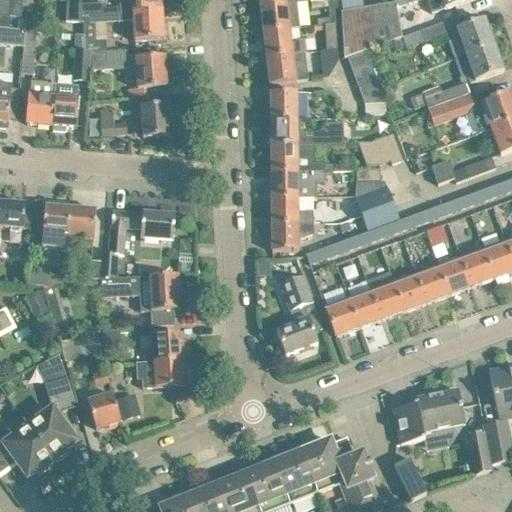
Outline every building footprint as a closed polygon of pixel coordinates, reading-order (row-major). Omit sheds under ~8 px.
[(0,0),(0,29),(8,30),(9,18),(10,0),(0,0)] [(22,0),(10,0),(9,18),(21,19),(22,0)] [(82,18),(81,0),(67,0),(66,23),(82,25),(82,18)] [(132,0),(132,3),(120,4),(121,11),(121,13),(121,16),(142,15),(163,14),(162,1),(168,0),(167,0),(132,0)] [(342,24),(342,14),(340,1),(339,0),(330,0),(327,0),(330,26),(335,25),(342,24)] [(418,3),(416,0),(393,0),(397,10),(418,3)] [(478,0),(477,0),(427,0),(433,15),(478,0)] [(297,4),(287,5),(287,4),(260,7),(264,34),(290,31),(290,30),(300,29),(297,4)] [(364,10),(342,14),(342,24),(344,60),(347,59),(367,52),(401,40),(402,40),(395,5),(364,10)] [(164,41),(163,14),(142,15),(121,16),(122,22),(122,23),(135,22),(136,43),(164,41)] [(122,22),(121,16),(91,18),(82,18),(82,25),(83,36),(84,44),(97,43),(96,24),(122,22)] [(485,21),(466,28),(451,33),(454,42),(449,43),(455,61),(494,47),(485,21)] [(402,40),(401,40),(405,51),(423,45),(423,46),(447,37),(442,24),(402,40)] [(336,51),(335,25),(330,26),(325,26),(326,52),(336,51)] [(0,30),(0,47),(24,50),(24,45),(25,33),(0,30)] [(305,41),(292,42),(290,31),(264,34),(267,60),(304,55),(306,55),(305,41)] [(34,77),(37,33),(25,32),(25,33),(24,45),(24,50),(22,76),(34,77)] [(74,83),(89,84),(91,54),(85,54),(84,44),(83,36),(77,36),(74,83)] [(504,73),(494,47),(455,61),(462,78),(467,76),(470,86),(504,73)] [(338,64),(336,51),(326,52),(321,53),(322,66),(338,64)] [(372,68),(367,52),(347,59),(353,75),(372,68)] [(126,53),(91,55),(92,70),(112,70),(111,65),(126,64),(126,53)] [(308,82),(304,55),(267,60),(270,87),(308,82)] [(165,58),(145,59),(137,60),(139,91),(127,92),(128,102),(150,101),(150,90),(167,89),(167,86),(173,86),(172,72),(166,73),(165,58)] [(377,83),(372,68),(353,75),(358,90),(377,83)] [(385,105),(377,83),(358,90),(364,108),(365,119),(386,118),(385,105)] [(52,128),(54,99),(55,88),(55,86),(32,84),(31,97),(29,97),(26,126),(52,128)] [(428,112),(469,97),(465,86),(441,95),(439,89),(422,95),(428,112)] [(0,130),(8,131),(9,128),(9,122),(11,91),(12,88),(0,87),(0,130)] [(66,129),(77,130),(79,101),(77,101),(78,90),(55,88),(54,99),(52,128),(53,128),(53,133),(65,134),(66,129)] [(481,105),(492,101),(488,90),(469,97),(428,112),(434,128),(471,114),(483,110),(481,105)] [(11,91),(9,122),(18,123),(21,91),(11,91)] [(297,94),(270,95),(271,122),(297,121),(297,94)] [(479,135),(491,131),(511,123),(511,95),(511,94),(492,101),(481,105),(483,110),(471,114),(479,135)] [(168,107),(141,109),(143,139),(170,138),(170,135),(173,134),(173,122),(169,122),(168,107)] [(100,114),(100,119),(102,139),(127,137),(126,126),(113,127),(112,113),(100,114)] [(297,121),(271,122),(271,148),(298,148),(314,148),(314,149),(331,148),(331,140),(324,140),(324,136),(307,136),(307,129),(307,121),(297,121)] [(511,153),(511,123),(491,131),(500,158),(511,153)] [(342,148),(342,126),(324,126),(324,140),(331,140),(331,148),(342,148)] [(393,136),(382,140),(381,141),(389,164),(390,164),(392,167),(403,163),(393,136)] [(389,164),(381,141),(371,144),(357,144),(367,168),(379,167),(379,168),(389,164)] [(298,148),(271,148),(271,175),(298,174),(298,173),(325,173),(325,164),(315,163),(314,149),(314,148),(298,148)] [(492,160),(452,174),(455,182),(456,186),(496,171),(492,160)] [(455,182),(452,174),(448,164),(431,170),(438,188),(455,182)] [(356,172),(356,184),(381,183),(380,171),(356,172)] [(298,174),(271,175),(272,201),(299,201),(313,201),(317,201),(317,185),(325,185),(325,173),(298,173),(298,174)] [(511,193),(511,190),(509,183),(498,187),(502,197),(511,193)] [(502,197),(498,187),(486,191),(490,201),(502,197)] [(355,201),(361,218),(394,206),(387,189),(355,201)] [(490,201),(486,191),(475,195),(479,206),(490,201)] [(479,206),(475,195),(464,199),(468,210),(479,206)] [(468,210),(464,199),(453,203),(457,214),(468,210)] [(299,201),(272,201),(272,228),(312,227),(314,226),(313,213),(313,201),(299,201)] [(457,214),(453,203),(442,208),(445,218),(457,214)] [(0,228),(15,230),(15,234),(22,235),(22,231),(34,232),(34,226),(24,226),(25,206),(0,204),(0,228)] [(400,223),(394,206),(361,218),(367,235),(374,232),(385,228),(397,224),(400,223)] [(69,239),(71,210),(45,208),(42,250),(68,252),(69,239)] [(445,218),(442,208),(430,212),(434,222),(445,218)] [(96,212),(71,210),(69,239),(94,241),(96,212)] [(434,222),(430,212),(419,216),(423,226),(434,222)] [(103,255),(101,280),(115,281),(116,281),(117,257),(124,258),(125,238),(125,229),(141,230),(141,239),(173,241),(175,218),(143,215),(143,216),(113,214),(109,255),(103,255)] [(423,226),(419,216),(408,220),(411,230),(423,226)] [(408,220),(400,223),(397,224),(400,234),(411,230),(408,220)] [(400,234),(397,224),(385,228),(389,238),(400,234)] [(312,227),(272,228),(272,254),(299,254),(299,241),(302,241),(313,237),(312,227)] [(389,238),(385,228),(374,232),(378,242),(389,238)] [(374,232),(367,235),(363,236),(367,246),(378,242),(374,232)] [(367,246),(363,236),(352,241),(355,250),(367,246)] [(355,250),(352,241),(340,245),(344,255),(355,250)] [(511,275),(511,262),(505,244),(484,252),(494,282),(511,275)] [(344,255),(340,245),(329,249),(332,259),(344,255)] [(332,259),(329,249),(317,253),(321,263),(332,259)] [(494,282),(484,252),(466,258),(461,260),(472,290),(494,282)] [(321,263),(317,253),(306,257),(309,267),(321,263)] [(472,290),(461,260),(439,268),(450,298),(472,290)] [(99,291),(100,281),(99,281),(101,264),(89,263),(88,281),(66,279),(65,288),(99,291)] [(269,267),(256,268),(258,281),(271,280),(269,267)] [(450,298),(439,268),(416,276),(427,306),(450,298)] [(404,315),(393,284),(390,275),(367,283),(371,292),(382,323),(404,315)] [(65,288),(66,279),(51,277),(29,276),(29,286),(65,288)] [(427,306),(416,276),(393,284),(404,315),(427,306)] [(101,292),(102,300),(140,298),(141,314),(151,314),(152,329),(174,328),(173,312),(180,312),(179,277),(159,278),(149,279),(141,280),(126,280),(116,281),(115,281),(100,281),(99,291),(99,292),(101,292)] [(314,335),(323,332),(303,278),(280,286),(290,314),(302,309),(306,321),(294,325),(295,327),(277,334),(286,358),(301,352),(302,355),(313,351),(312,348),(318,346),(314,335)] [(382,323),(371,292),(367,283),(360,285),(364,295),(348,300),(359,331),(382,323)] [(55,293),(46,295),(57,336),(67,333),(55,293)] [(359,331),(348,300),(325,309),(336,340),(359,331)] [(0,334),(12,328),(4,314),(0,316),(0,334)] [(121,332),(103,333),(104,353),(122,352),(121,332)] [(98,336),(62,344),(66,362),(102,355),(98,336)] [(154,350),(155,365),(184,363),(182,336),(140,339),(141,351),(154,350)] [(185,388),(184,363),(155,365),(136,366),(137,383),(142,382),(143,391),(174,389),(175,406),(186,403),(185,388)] [(511,368),(489,374),(499,423),(511,420),(511,368)] [(108,384),(105,374),(93,378),(96,388),(108,384)] [(52,412),(29,429),(55,465),(72,454),(69,450),(77,444),(71,436),(73,435),(63,421),(61,423),(57,417),(62,414),(78,409),(69,379),(45,387),(52,412)] [(418,407),(394,412),(401,447),(425,443),(423,435),(451,429),(458,434),(463,427),(465,427),(464,425),(469,418),(471,419),(471,418),(462,412),(458,393),(417,402),(418,407)] [(121,424),(112,396),(88,403),(96,431),(121,424)] [(118,402),(124,422),(136,418),(133,409),(137,408),(134,398),(118,402)] [(483,428),(485,435),(491,467),(511,462),(511,442),(509,424),(483,428)] [(38,477),(55,465),(29,429),(6,445),(0,436),(0,475),(17,464),(28,479),(36,474),(38,477)] [(491,467),(485,435),(464,438),(471,480),(492,471),(491,467)] [(347,441),(332,446),(347,484),(346,484),(348,490),(344,491),(351,511),(376,511),(380,511),(369,483),(373,481),(363,456),(354,459),(347,441)] [(310,447),(300,451),(318,495),(346,484),(347,484),(332,446),(330,443),(311,450),(310,447)] [(318,495),(300,451),(291,455),(292,458),(274,465),(290,506),(318,495)] [(427,496),(410,461),(394,468),(411,504),(427,496)] [(275,511),(290,506),(274,465),(256,472),(254,469),(245,473),(260,511),(275,511)] [(260,511),(245,473),(235,477),(236,480),(218,487),(227,511),(260,511)] [(227,511),(218,487),(200,494),(199,491),(189,495),(195,511),(227,511)] [(195,511),(189,495),(179,499),(180,502),(161,510),(162,511),(195,511)]
